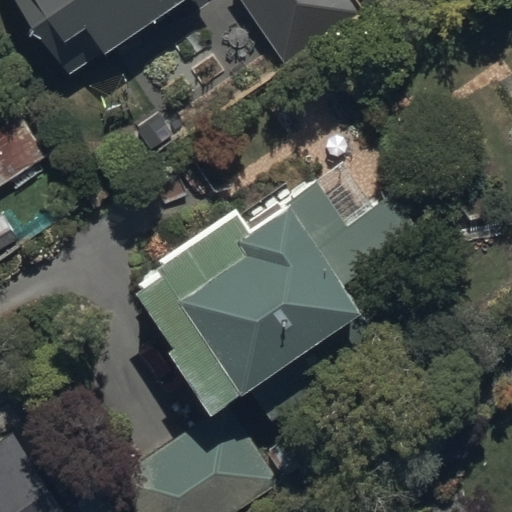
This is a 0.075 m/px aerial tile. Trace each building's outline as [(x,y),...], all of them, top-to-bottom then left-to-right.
[(22,0),(75,77),(187,0),(22,0)] [(341,0),(272,0),(298,37),(345,5),(341,0)] [(12,92),(0,99),(0,184),(50,153),(12,92)] [(253,264),(185,311),(252,409),(380,321),(301,208),(241,248),(253,264)] [(228,411),(135,471),(161,511),(232,511),(276,484),(228,411)] [(0,441),(0,511),(61,511),(8,436),(0,441)]
